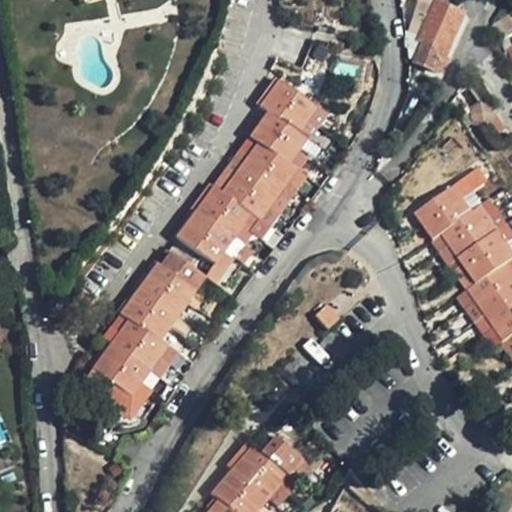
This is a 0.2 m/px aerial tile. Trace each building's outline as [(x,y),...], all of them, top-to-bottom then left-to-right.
[(54,0),(58,12),(85,5),(99,0),(54,0)] [(439,74),(464,16),(433,4),(417,41),(422,44),(414,63),(439,74)] [(85,5),(58,12),(62,25),(88,16),(85,5)] [(269,86),(260,99),(298,127),(308,114),(269,86)] [(298,127),(260,99),(250,111),(257,116),(289,139),(298,127)] [(308,114),(298,127),(308,134),(318,121),(308,114)] [(289,139),(257,116),(249,127),(291,158),(299,146),(289,139)] [(505,131),(495,118),(485,125),(494,139),(505,131)] [(291,158),(249,127),(238,142),(248,149),(280,173),(291,158)] [(308,134),(298,127),(289,139),(299,146),(308,134)] [(248,149),(238,142),(199,195),(209,202),(220,188),(228,176),(238,162),(248,149)] [(286,177),(280,173),(248,149),(238,162),(277,190),(286,177)] [(297,163),(291,158),(280,173),(286,177),(297,163)] [(266,204),(277,190),(238,162),(228,176),(266,204)] [(258,216),(266,204),(228,176),(220,188),(258,216)] [(295,184),(286,177),(277,190),(286,197),(295,184)] [(422,222),(459,196),(449,180),(411,207),(422,222)] [(248,230),(258,216),(220,188),(209,202),(240,225),(248,230)] [(275,211),(286,197),(277,190),(266,204),(275,211)] [(199,195),(191,207),(231,236),(240,225),(209,202),(199,195)] [(440,230),(468,210),(459,196),(422,222),(431,236),(440,230)] [(256,237),(275,211),(266,204),(258,216),(248,230),(249,231),(256,237)] [(448,240),(486,215),(478,204),(468,210),(440,230),(448,240)] [(191,207),(182,220),(222,249),(231,236),(191,207)] [(458,255),(495,229),(486,215),(448,240),(458,255)] [(222,249),(182,220),(173,232),(213,261),(222,249)] [(231,256),(249,231),(248,230),(240,225),(231,236),(222,249),(231,256)] [(467,269),(504,242),(495,229),(458,255),(467,269)] [(213,261),(173,232),(164,244),(204,273),(213,261)] [(476,282),(504,262),(511,255),(511,253),(504,242),(467,269),(476,282)] [(231,256),(222,249),(213,261),(223,268),(231,256)] [(185,298),(176,311),(186,318),(223,268),(213,261),(204,273),(185,298)] [(475,301),(511,275),(511,273),(504,262),(476,282),(467,288),(475,301)] [(145,269),(136,282),(176,311),(185,298),(145,269)] [(485,316),(511,297),(511,275),(475,301),(485,316)] [(136,282),(126,294),(167,324),(176,311),(136,282)] [(167,324),(126,294),(118,305),(159,335),(167,324)] [(494,330),(511,316),(511,297),(485,316),(494,330)] [(84,324),(91,311),(78,302),(70,315),(84,324)] [(159,335),(118,305),(110,317),(119,324),(151,346),(159,335)] [(511,335),(511,334),(511,316),(494,330),(501,340),(511,335)] [(151,346),(119,324),(109,339),(147,367),(158,352),(151,346)] [(147,367),(109,339),(101,350),(139,378),(147,367)] [(130,390),(139,378),(101,350),(92,362),(130,390)] [(167,359),(158,352),(147,367),(139,378),(148,385),(167,359)] [(130,390),(92,362),(71,391),(110,419),(130,390)] [(139,397),(130,390),(110,419),(118,425),(139,397)] [(107,462),(123,441),(103,427),(88,448),(107,462)] [(252,445),(243,455),(278,486),(287,475),(252,445)] [(243,455),(233,466),(267,498),(278,486),(243,455)] [(233,466),(223,478),(257,510),(267,498),(233,466)] [(211,491),(219,498),(235,511),(255,511),(257,510),(223,478),(211,491)] [(235,511),(219,498),(210,508),(214,511),(235,511)]
